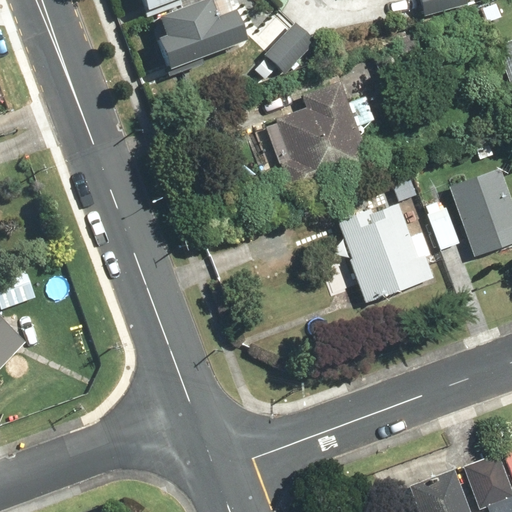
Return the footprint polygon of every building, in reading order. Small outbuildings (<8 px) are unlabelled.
[(184,0),(136,0),(143,17),(184,0)] [(414,0),(421,19),(464,4),(462,0),(414,0)] [(205,2),(156,22),(164,40),(154,44),(166,75),(245,42),(232,10),(212,19),(205,2)] [(278,80),(312,43),(290,22),(255,59),(278,80)] [(432,79),(453,71),(445,49),(429,55),(418,27),(367,47),(381,82),(426,64),(432,79)] [(511,40),(497,47),(511,85),(511,40)] [(356,134),(373,127),(362,101),(345,107),(337,86),(298,102),(301,109),(261,126),(292,203),(371,171),(356,134)] [(511,247),(511,209),(499,171),(446,188),(471,262),(511,247)] [(438,210),(434,199),(421,205),(441,254),(459,247),(443,208),(438,210)] [(429,259),(421,235),(412,238),(400,205),(379,213),(382,221),(369,225),(364,212),(333,223),(362,306),(432,282),(425,260),(429,259)] [(306,271),(291,226),(243,241),(258,286),(306,271)] [(0,357),(17,341),(0,323),(0,357)] [(511,448),(501,453),(511,478),(511,448)] [(511,496),(496,451),(461,464),(478,511),(483,511),(511,501),(511,496)] [(467,511),(454,473),(410,488),(418,511),(467,511)]
